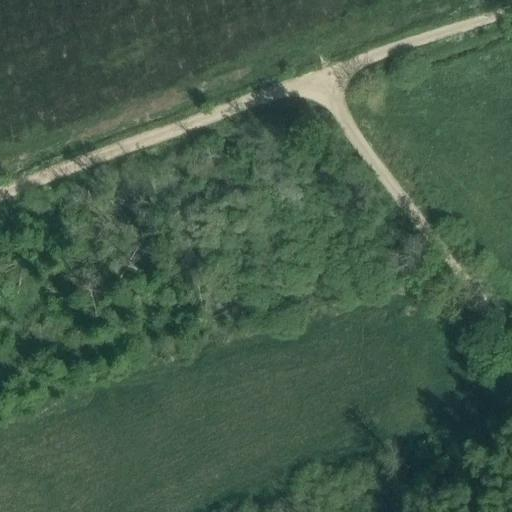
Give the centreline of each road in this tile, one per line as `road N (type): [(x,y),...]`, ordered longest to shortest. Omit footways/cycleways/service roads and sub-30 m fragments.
road 1 (track): [(323,81),(0,202)]
road 2 (track): [(511,327),(323,81)]
road 3 (track): [(511,14),(323,81)]
